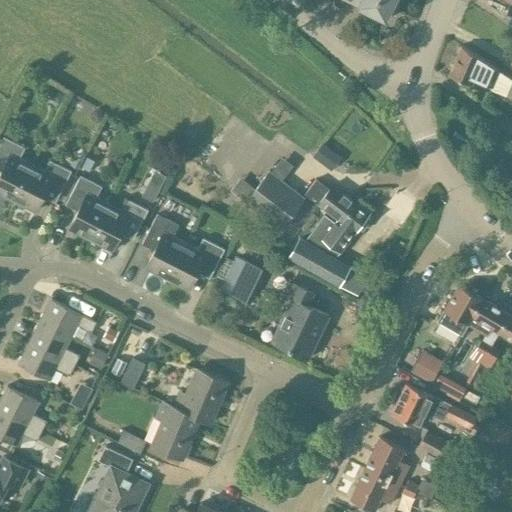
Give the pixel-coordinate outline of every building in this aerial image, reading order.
[(345,0),(362,8),(386,20),(396,0),(345,0)] [(475,79),(493,87),(492,90),(506,96),(511,82),(511,79),(500,71),(462,46),(450,75),(473,84),(475,79)] [(511,141),(497,130),(474,157),(511,188),(511,141)] [(0,144),(0,170),(2,172),(0,176),(0,192),(14,200),(32,164),(20,158),(25,147),(4,136),(0,144)] [(333,168),(343,156),(325,141),(315,153),(333,168)] [(245,201),(281,229),(305,198),(282,180),(293,165),(283,157),(271,172),(269,170),(245,201)] [(50,160),(44,171),(32,164),(14,200),(36,211),(44,194),(57,200),(71,171),(50,160)] [(143,195),(157,199),(167,171),(149,166),(145,178),(149,179),(143,195)] [(66,205),(79,211),(70,229),(91,239),(109,203),(96,197),(102,186),(81,176),(66,205)] [(319,204),(339,219),(343,222),(353,209),(351,207),(352,205),(355,200),(334,185),(330,189),(316,179),(305,194),(319,204)] [(127,199),(121,210),(109,203),(91,239),(112,250),(121,233),(133,238),(148,210),(127,199)] [(355,200),(352,205),(351,207),(353,209),(343,222),(339,219),(323,240),(331,245),(337,236),(347,244),(371,212),(355,200)] [(143,244),(156,250),(147,268),(167,278),(186,243),(173,236),(179,225),(157,214),(143,244)] [(359,270),(352,265),(301,236),(289,258),(340,286),(348,290),(359,270)] [(203,238),(198,249),(186,243),(167,278),(189,289),(198,272),(210,278),(225,248),(203,238)] [(250,303),(267,270),(237,256),(234,261),(226,257),(217,275),(226,280),(221,289),(250,303)] [(309,358),(329,316),(309,306),(315,292),(289,280),(283,294),(293,298),(273,341),(309,358)] [(475,317),(486,299),(460,284),(445,309),(470,323),(474,316),(475,317)] [(41,320),(72,336),(77,325),(91,332),(97,321),(82,314),(83,314),(52,298),(41,320)] [(486,299),(475,317),(493,327),(488,336),(485,334),(471,358),(481,364),(493,345),(492,344),(499,331),(500,332),(511,314),(486,299)] [(511,314),(500,332),(511,338),(511,314)] [(30,342),(75,365),(80,354),(66,348),(72,336),(41,320),(30,342)] [(75,365),(30,342),(19,364),(50,379),(56,367),(70,374),(75,365)] [(493,345),(481,364),(490,369),(501,349),(493,345)] [(132,357),(121,381),(134,387),(145,363),(132,357)] [(411,371),(432,382),(440,368),(419,357),(411,371)] [(201,417),(200,419),(211,424),(229,381),(198,368),(187,394),(182,392),(176,406),(177,407),(177,408),(201,417)] [(438,376),(433,387),(441,391),(447,381),(438,376)] [(407,383),(392,412),(420,426),(426,412),(443,420),(445,415),(451,404),(434,396),(407,383)] [(0,402),(0,409),(42,430),(47,420),(33,414),(39,401),(8,385),(0,402)] [(183,458),(200,419),(201,417),(177,408),(177,407),(176,406),(164,401),(158,417),(163,419),(152,445),(183,458)] [(451,404),(445,415),(454,419),(472,427),(477,416),(451,404)] [(42,430),(0,409),(0,436),(17,445),(23,433),(37,440),(42,430)] [(117,442),(140,453),(146,441),(123,430),(117,442)] [(427,431),(418,446),(446,460),(454,446),(427,431)] [(400,484),(410,464),(400,459),(406,448),(381,436),(366,467),(400,484)] [(98,460),(114,467),(108,480),(105,478),(89,511),(90,511),(128,511),(134,501),(139,503),(149,483),(126,472),(133,458),(106,445),(98,460)] [(420,467),(441,478),(449,464),(427,452),(420,467)] [(20,487),(29,469),(2,456),(0,460),(0,500),(9,482),(20,487)] [(366,467),(351,498),(375,510),(381,498),(391,503),(400,484),(366,467)] [(419,485),(408,479),(405,486),(416,492),(416,491),(419,485)] [(401,493),(413,499),(416,492),(405,486),(401,493)] [(221,511),(202,502),(197,511),(193,511),(183,507),(180,511),(221,511)]
